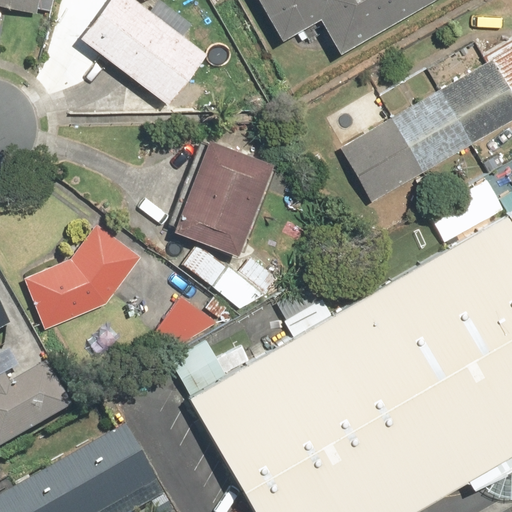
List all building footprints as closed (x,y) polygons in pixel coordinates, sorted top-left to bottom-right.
[(36,0),(0,0),(0,5),(34,13),(36,0)] [(129,0),(99,0),(71,38),(161,104),(200,51),(129,0)] [(250,0),(274,42),(313,20),(332,52),(422,0),(250,0)] [(483,64),(336,147),(367,201),(511,117),(511,37),(478,56),(483,64)] [(165,229),(230,254),(232,249),(239,252),(273,166),(201,138),(165,229)] [(511,193),(174,389),(245,511),(382,511),(511,437),(511,193)] [(138,256),(90,221),(69,256),(18,278),(40,330),(102,304),(138,256)] [(259,299),(278,275),(247,250),(230,271),(193,241),(177,262),(237,311),(259,299)] [(0,448),(66,410),(39,364),(17,377),(2,351),(0,351),(0,448)] [(0,511),(102,511),(152,484),(118,425),(0,492),(0,511)]
